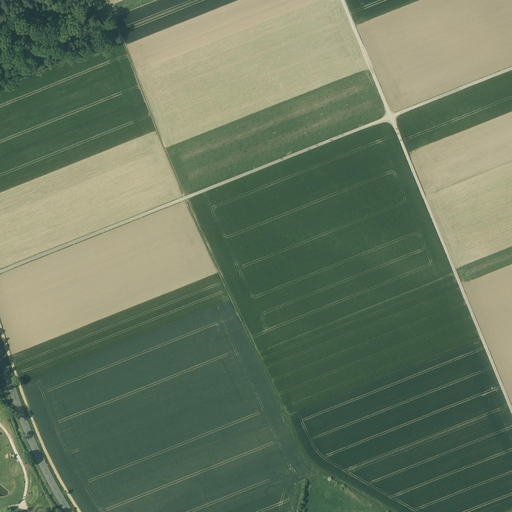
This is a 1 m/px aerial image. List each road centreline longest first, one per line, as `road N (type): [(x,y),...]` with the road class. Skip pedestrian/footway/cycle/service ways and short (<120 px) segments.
road 1 (track): [(184,198),(305,454),(389,511)]
road 2 (track): [(511,412),(390,116)]
road 3 (track): [(390,116),(183,199)]
road 4 (track): [(108,0),(183,199)]
road 5 (track): [(0,326),(39,438),(79,511)]
road 6 (track): [(183,199),(0,272)]
road 7 (tertiary): [(0,354),(27,432),(68,511)]
road 8 (track): [(511,68),(390,116)]
road 9 (track): [(390,116),(342,0)]
